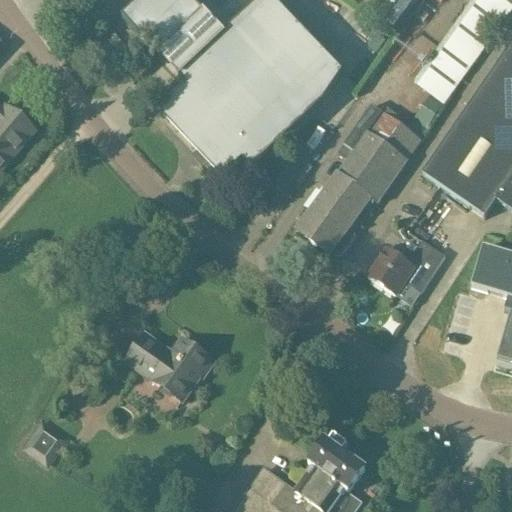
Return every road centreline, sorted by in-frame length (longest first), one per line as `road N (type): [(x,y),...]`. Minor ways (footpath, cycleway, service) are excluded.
road 1 (unclassified): [(511,433),(449,422),(393,387),(189,228),(83,122),(0,9)]
road 2 (unknown): [(327,335),(511,46)]
